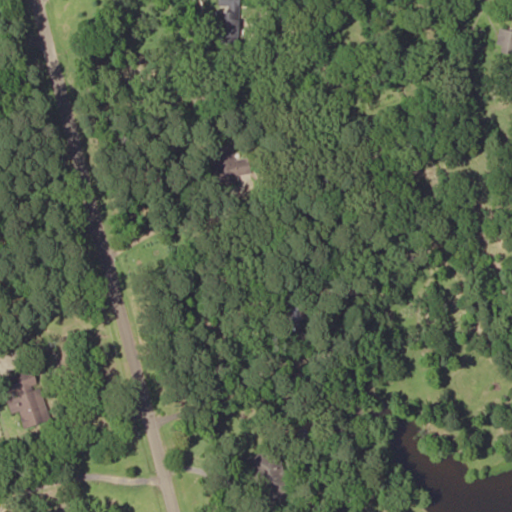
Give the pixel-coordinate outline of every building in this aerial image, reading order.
[(235,11),(212,11),(212,42),(235,42),(235,11)] [(511,31),(511,30),(497,28),(494,46),(509,49),(511,31)] [(249,177),(245,157),(232,159),(229,143),(207,146),(213,183),(249,177)] [(299,318),(294,302),(278,308),(284,324),(299,318)] [(0,378),(0,386),(7,414),(16,412),(20,427),(46,420),(32,370),(0,378)] [(256,500),(285,494),(276,450),(247,455),(256,500)]
